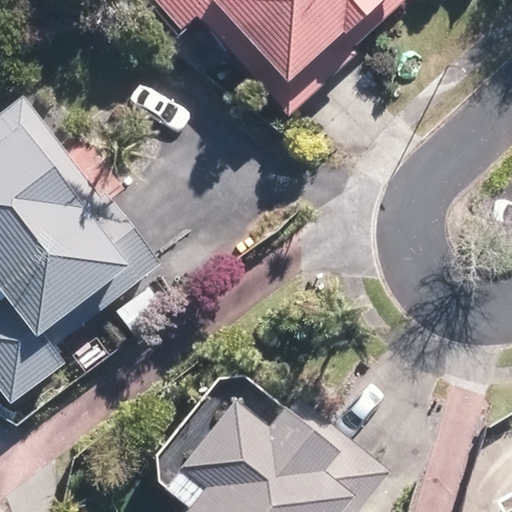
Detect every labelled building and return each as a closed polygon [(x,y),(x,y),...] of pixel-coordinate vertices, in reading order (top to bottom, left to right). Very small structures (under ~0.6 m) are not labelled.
[(156,0),(190,36),(200,26),(286,119),(326,81),(312,66),(376,7),(389,21),(412,0),(156,0)] [(0,402),(3,407),(58,367),(45,350),(155,268),(25,95),(0,114),(0,402)] [(174,310),(150,282),(110,315),(134,344),(174,310)] [(359,511),(389,475),(293,399),(284,410),(242,377),(208,381),(133,474),(178,510),(176,511),(359,511)] [(511,511),(511,488),(473,510),(473,511),(511,511)]
